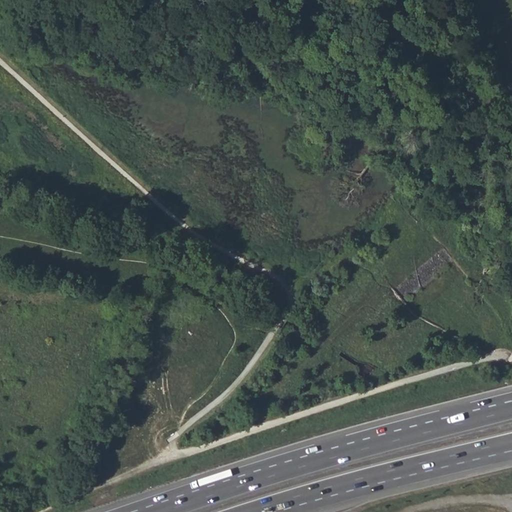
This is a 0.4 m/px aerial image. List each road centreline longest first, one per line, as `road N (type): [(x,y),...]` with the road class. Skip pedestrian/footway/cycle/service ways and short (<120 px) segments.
road 1 (track): [(290,307),(298,295),(194,235),(0,61)]
road 2 (motorway): [(511,409),(151,511)]
road 3 (track): [(511,361),(492,359),(176,456)]
road 4 (motorway): [(267,511),(511,444)]
road 5 (track): [(176,456),(176,436),(239,380),(272,335)]
road 6 (track): [(176,456),(39,511)]
